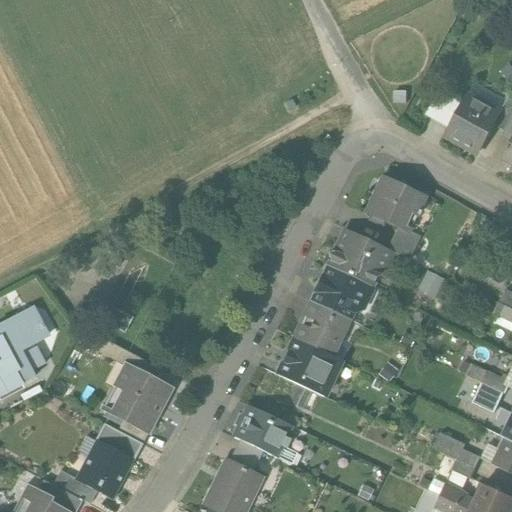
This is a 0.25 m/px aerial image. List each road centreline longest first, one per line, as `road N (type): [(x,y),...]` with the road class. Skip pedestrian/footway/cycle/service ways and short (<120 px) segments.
road 1 (residential): [(147,511),(351,150),(389,146),(511,213)]
road 2 (track): [(359,92),(0,284)]
road 3 (track): [(370,142),(359,92),(310,0)]
